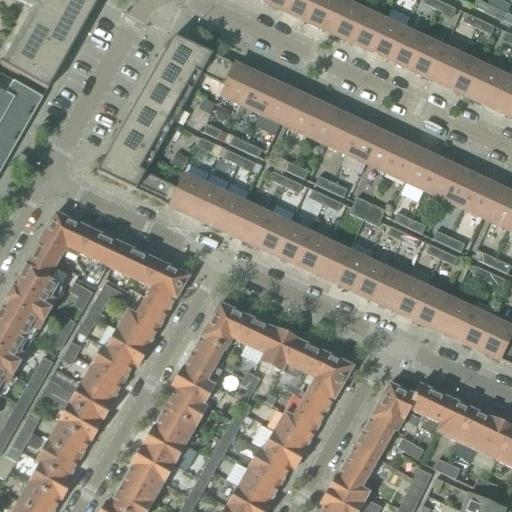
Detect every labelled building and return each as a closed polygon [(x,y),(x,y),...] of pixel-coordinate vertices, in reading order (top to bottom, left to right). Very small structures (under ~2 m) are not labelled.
[(43,0),(39,8),(32,20),(74,43),(97,0),(43,0)] [(264,0),(263,5),(283,14),(289,0),(264,0)] [(289,0),(283,14),(303,23),(313,0),(289,0)] [(313,0),(303,23),(326,34),(340,3),(333,0),(313,0)] [(424,0),(421,6),(436,13),(440,5),(429,0),(424,0)] [(471,9),(482,14),(486,7),(475,2),(471,9)] [(340,3),(326,34),(348,45),(363,14),(340,3)] [(440,5),(436,13),(450,20),(454,11),(440,5)] [(486,7),(482,14),(493,19),(497,12),(486,7)] [(348,45),(368,54),(383,23),(363,14),(348,45)] [(461,25),(475,31),(479,23),(465,16),(461,25)] [(511,19),(505,16),(502,23),(510,27),(511,27),(511,19)] [(32,20),(18,44),(60,68),(74,43),(32,20)] [(368,54),(388,63),(403,32),(383,23),(368,54)] [(479,23),(475,31),(489,38),(493,30),(479,23)] [(388,63),(408,72),(422,41),(403,32),(388,63)] [(500,43),(511,48),(511,38),(504,35),(500,43)] [(199,77),(224,88),(233,67),(172,39),(162,56),(199,77)] [(408,72),(427,81),(442,50),(422,41),(408,72)] [(60,68),(18,44),(5,67),(0,64),(0,65),(46,92),(60,68)] [(427,81),(447,91),(462,60),(442,50),(427,81)] [(162,56),(153,72),(190,93),(199,77),(162,56)] [(447,91),(467,100),(481,69),(462,60),(447,91)] [(219,98),(239,108),(254,77),(233,67),(224,88),(220,97),(219,97),(219,98)] [(467,100),(487,109),(501,78),(481,69),(467,100)] [(153,72),(143,89),(180,110),(190,93),(153,72)] [(0,171),(41,100),(0,76),(0,171)] [(239,108),(260,117),(274,86),(254,77),(239,108)] [(487,109),(506,118),(511,105),(511,83),(501,78),(487,109)] [(260,117),(282,128),(297,97),(274,86),(260,117)] [(143,89),(134,105),(171,126),(180,110),(143,89)] [(297,97),(282,128),(305,138),(319,107),(297,97)] [(134,105),(125,122),(162,143),(171,126),(134,105)] [(305,138),(325,148),(339,117),(319,107),(305,138)] [(325,148),(345,157),(359,126),(339,117),(325,148)] [(125,122),(116,138),(153,159),(162,143),(125,122)] [(345,157),(364,166),(379,135),(359,126),(345,157)] [(201,135),(216,142),(220,133),(205,127),(201,135)] [(364,166),(384,175),(399,144),(379,135),(364,166)] [(116,138),(106,154),(143,175),(153,159),(116,138)] [(228,147),(242,154),(246,146),(232,139),(228,147)] [(213,147),(199,141),(195,149),(209,156),(213,147)] [(384,175),(404,185),(419,154),(399,144),(384,175)] [(246,146),(242,154),(256,161),(260,152),(246,146)] [(221,161),(236,168),(240,160),(225,153),(221,161)] [(95,175),(168,209),(176,191),(143,175),(106,154),(95,175)] [(174,154),(168,166),(180,172),(186,161),(174,154)] [(404,185),(424,194),(438,163),(419,154),(404,185)] [(240,160),(236,168),(250,175),(254,166),(240,160)] [(274,169),(288,176),(292,167),(278,161),(274,169)] [(424,194),(444,203),(458,172),(438,163),(424,194)] [(292,167),(288,176),(303,182),(307,174),(292,167)] [(444,203),(464,212),(478,181),(458,172),(444,203)] [(268,183),(282,190),(286,181),(272,174),(268,183)] [(168,209),(188,218),(202,187),(182,177),(181,178),(181,179),(176,191),(168,209)] [(202,187),(188,218),(202,225),(208,228),(209,225),(223,197),(222,196),(227,185),(209,177),(204,188),(202,187)] [(313,187),(328,194),(332,186),(317,179),(313,187)] [(286,181),(282,190),(296,196),(300,188),(286,181)] [(464,212),(485,222),(500,192),(478,181),(464,212)] [(209,225),(208,228),(229,237),(231,238),(245,207),(243,206),(242,206),(247,195),(229,186),(223,197),(209,225)] [(332,186),(328,194),(342,201),(346,192),(332,186)] [(511,197),(500,192),(485,222),(508,233),(511,225),(511,197)] [(307,201),(321,208),(325,199),(311,193),(307,201)] [(325,199),(321,208),(336,214),(339,206),(325,199)] [(355,200),(351,208),(366,215),(369,206),(355,200)] [(369,206),(366,215),(380,222),(384,213),(369,206)] [(245,207),(231,238),(254,249),(268,218),(245,207)] [(347,217),(362,223),(366,215),(351,208),(347,217)] [(366,215),(362,223),(376,230),(380,222),(366,215)] [(392,224),(406,231),(410,222),(395,216),(392,224)] [(52,218),(40,240),(62,253),(75,259),(77,256),(88,232),(56,217),(52,218)] [(254,249),(273,258),(287,227),(268,218),(254,249)] [(410,222),(406,231),(420,238),(424,229),(410,222)] [(273,258),(293,267),(307,236),(287,227),(273,258)] [(385,238),(400,245),(403,236),(389,230),(385,238)] [(105,269),(107,270),(118,246),(88,232),(77,256),(90,262),(85,273),(100,280),(105,269)] [(431,242),(445,249),(449,241),(435,234),(431,242)] [(293,267),(313,276),(327,245),(307,236),(293,267)] [(403,236),(400,245),(414,251),(418,243),(403,236)] [(40,240),(23,269),(45,282),(62,253),(40,240)] [(449,241),(445,249),(459,256),(463,247),(449,241)] [(313,276),(332,286),(347,255),(327,245),(313,276)] [(118,246),(107,270),(109,271),(128,280),(142,287),(154,263),(120,247),(118,246)] [(424,256),(439,263),(443,254),(428,248),(424,256)] [(443,254),(439,263),(453,269),(457,261),(443,254)] [(332,286),(352,295),(367,264),(347,255),(332,286)] [(477,264),(492,270),(496,262),(481,255),(477,264)] [(496,262),(492,270),(506,277),(510,269),(496,262)] [(185,283),(187,279),(154,263),(142,287),(150,290),(151,289),(174,302),(185,283)] [(352,295),(372,304),(387,273),(367,264),(352,295)] [(22,269),(3,303),(41,325),(54,303),(49,300),(55,288),(45,282),(23,269),(22,269)] [(471,278),(485,284),(489,276),(475,269),(471,278)] [(372,304),(392,313),(406,282),(387,273),(372,304)] [(489,276),(485,284),(500,291),(504,283),(489,276)] [(392,313),(412,323),(426,292),(406,282),(392,313)] [(90,296),(73,286),(72,285),(67,294),(76,300),(71,308),(80,314),(90,296)] [(103,287),(97,297),(107,302),(107,301),(113,305),(114,302),(117,304),(121,298),(103,287)] [(157,331),(174,302),(151,289),(150,290),(134,318),(157,331)] [(412,323),(434,333),(449,302),(426,292),(412,323)] [(97,297),(86,316),(96,321),(107,302),(97,297)] [(449,302),(434,333),(457,343),(471,313),(449,302)] [(3,303),(0,308),(0,327),(25,342),(32,329),(37,332),(41,325),(3,303)] [(199,340),(222,352),(224,353),(231,341),(243,318),(217,306),(198,340),(199,340)] [(125,313),(114,332),(146,350),(157,331),(134,318),(125,313)] [(457,343),(477,353),(491,322),(471,313),(457,343)] [(96,321),(86,316),(75,335),(85,340),(96,321)] [(243,318),(231,341),(244,347),(239,359),(256,367),(261,355),(262,356),(273,332),(243,318)] [(49,347),(58,352),(73,326),(64,321),(49,347)] [(477,353),(497,362),(506,343),(511,333),(511,332),(491,322),(477,353)] [(0,327),(0,368),(12,376),(23,357),(18,354),(25,342),(0,327)] [(114,332),(103,351),(132,368),(135,370),(147,350),(146,350),(114,332)] [(274,332),(273,332),(262,356),(258,364),(259,364),(281,374),(281,373),(295,343),(296,342),(274,332)] [(199,340),(181,370),(212,387),(219,374),(212,369),(222,352),(199,340)] [(326,357),(295,343),(281,373),(295,380),(299,373),(303,374),(294,388),(301,392),(309,377),(314,380),(326,357)] [(497,362),(511,369),(511,345),(506,343),(497,362)] [(69,345),(64,354),(73,359),(78,350),(69,345)] [(100,349),(89,368),(121,387),(132,368),(103,351),(100,349)] [(73,359),(64,354),(59,363),(68,368),(73,359)] [(351,369),(326,357),(314,380),(309,389),(332,402),(332,403),(351,369)] [(0,453),(51,366),(41,360),(0,431),(0,453)] [(223,371),(230,374),(234,368),(227,364),(223,371)] [(0,368),(0,384),(1,383),(6,386),(12,376),(0,368)] [(89,368),(78,387),(110,405),(121,387),(89,368)] [(169,390),(173,392),(201,408),(212,388),(212,387),(181,370),(169,390)] [(239,387),(251,394),(259,381),(246,374),(239,387)] [(47,384),(43,392),(100,425),(111,406),(110,405),(78,387),(72,398),(47,384)] [(288,385),(284,392),(297,399),(301,392),(294,388),(288,385)] [(369,420),(392,433),(395,434),(401,422),(407,412),(413,398),(388,386),(368,420),(369,420)] [(418,387),(413,398),(407,412),(401,422),(434,438),(435,435),(451,403),(418,387)] [(315,432),(332,402),(309,389),(292,419),(315,432)] [(56,426),(88,444),(88,445),(100,425),(43,392),(37,402),(62,416),(56,426)] [(173,392),(163,411),(193,429),(204,410),(201,408),(173,392)] [(265,403),(271,407),(275,401),(269,396),(265,403)] [(472,413),(451,403),(435,435),(456,445),(472,413)] [(190,511),(210,478),(249,409),(240,405),(178,511),(190,511)] [(163,411),(152,430),(183,448),(193,429),(163,411)] [(490,421),(472,413),(456,445),(475,454),(490,421)] [(304,452),(315,432),(292,419),(284,414),(272,434),(304,452)] [(27,420),(20,430),(29,436),(36,425),(27,420)] [(369,420),(352,449),(376,462),(392,433),(369,420)] [(491,421),(490,421),(475,454),(495,464),(511,431),(491,421)] [(56,426),(45,445),(77,463),(88,444),(56,426)] [(259,428),(250,445),(259,450),(258,451),(293,471),(304,452),(272,434),(272,435),(259,428)] [(29,436),(20,430),(9,450),(18,455),(29,436)] [(151,430),(140,449),(172,467),(173,465),(185,472),(195,455),(183,448),(152,430),(151,430)] [(511,431),(495,464),(511,471),(511,431)] [(396,451),(406,457),(411,447),(401,441),(396,451)] [(34,464),(37,466),(67,482),(77,463),(45,445),(34,464)] [(411,447),(406,457),(416,462),(422,453),(411,447)] [(129,469),(130,469),(161,486),(172,467),(140,449),(129,469)] [(352,449),(336,478),(359,490),(376,462),(352,449)] [(13,465),(18,455),(9,450),(4,460),(13,465)] [(293,472),(293,471),(258,451),(247,471),(278,489),(289,470),(293,472)] [(4,460),(0,465),(0,469),(7,474),(13,465),(4,460)] [(432,472),(441,476),(445,466),(436,462),(432,472)] [(37,466),(26,485),(58,503),(59,503),(70,484),(67,482),(37,466)] [(234,466),(224,482),(236,489),(268,507),(278,489),(247,471),(246,473),(234,466)] [(445,466),(441,476),(453,482),(458,472),(445,466)] [(130,469),(119,488),(150,506),(161,486),(130,469)] [(416,471),(411,482),(424,488),(429,477),(416,471)] [(336,477),(327,492),(363,511),(376,511),(378,510),(364,502),(368,495),(359,490),(336,478),(336,477)] [(472,490),(482,495),(486,485),(476,480),(472,490)] [(434,481),(430,490),(437,494),(442,485),(434,481)] [(411,482),(403,498),(416,504),(424,488),(411,482)] [(26,485),(16,504),(29,511),(53,511),(58,503),(26,485)] [(486,485),(482,495),(494,500),(498,489),(486,485)] [(108,506),(118,511),(146,511),(150,506),(119,488),(108,506)] [(267,507),(268,507),(236,489),(225,508),(231,511),(265,511),(268,507),(267,507)] [(319,507),(323,509),(327,511),(363,511),(327,492),(319,507)] [(396,494),(388,507),(396,511),(412,511),(416,504),(403,498),(396,494)] [(467,496),(459,511),(503,511),(504,511),(467,496)]
